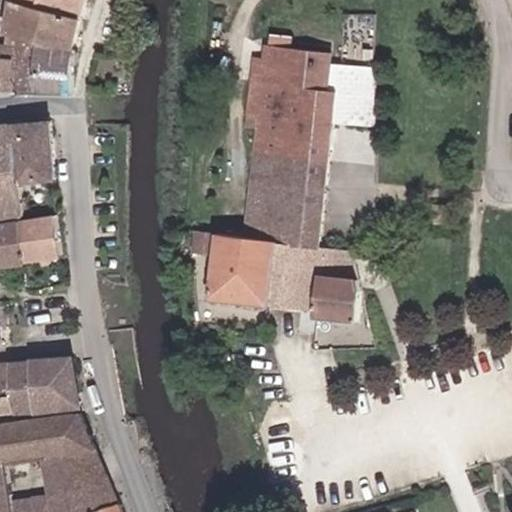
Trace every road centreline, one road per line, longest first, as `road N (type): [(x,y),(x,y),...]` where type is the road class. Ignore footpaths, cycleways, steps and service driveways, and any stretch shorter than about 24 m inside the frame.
road 1 (residential): [(0,102),(78,107),(97,337)]
road 2 (residential): [(511,190),(499,182),(503,27),(494,0)]
road 3 (residential): [(97,337),(114,426),(147,511)]
